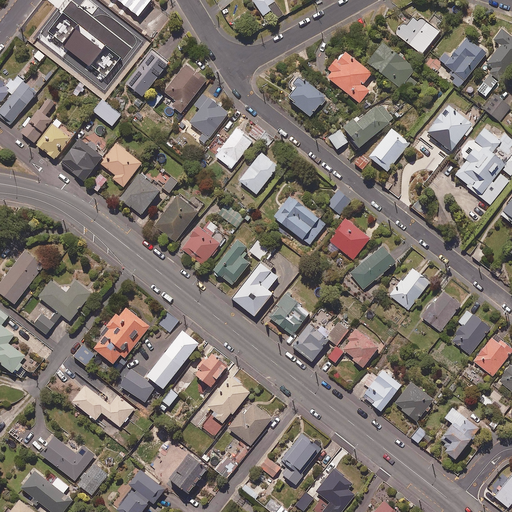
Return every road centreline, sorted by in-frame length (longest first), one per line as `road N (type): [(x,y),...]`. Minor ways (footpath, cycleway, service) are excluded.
road 1 (residential): [(230,71),(253,102),(511,305)]
road 2 (secondary): [(75,207),(309,390)]
road 3 (secondary): [(309,390),(453,503)]
road 4 (residential): [(309,390),(208,511)]
road 5 (residential): [(358,0),(230,71)]
